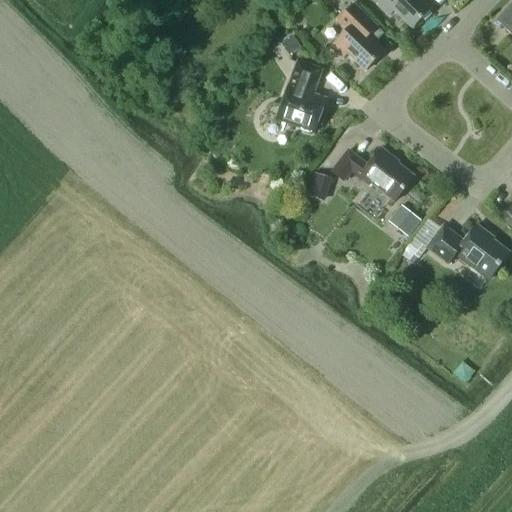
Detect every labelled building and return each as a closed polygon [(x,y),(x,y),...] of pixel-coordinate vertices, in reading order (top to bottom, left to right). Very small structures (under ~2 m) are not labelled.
[(413,29),(431,10),(421,0),(382,0),(378,5),(389,16),(394,11),(413,29)] [(511,3),(497,21),(511,35),(511,3)] [(330,47),(342,59),(347,54),(366,72),(384,52),(368,37),(378,28),(354,4),(338,21),(347,30),(330,47)] [(289,56),(301,47),(294,37),(282,45),(289,56)] [(314,134),(326,100),(313,96),(322,70),(298,61),(276,120),(314,134)] [(414,177),(391,159),(393,157),(381,148),(368,166),(348,150),(332,172),(344,182),(352,172),(370,186),(372,185),(394,202),(414,177)] [(307,193),(327,200),(334,180),(315,173),(307,193)] [(511,207),(510,205),(500,217),(511,227),(511,207)] [(402,206),(389,222),(408,237),(421,221),(402,206)] [(477,225),(464,242),(443,226),(426,248),(448,265),(456,255),(466,263),(468,262),(490,279),(510,253),(487,236),(489,234),(477,225)] [(475,371),(464,362),(454,375),(465,384),(475,371)]
